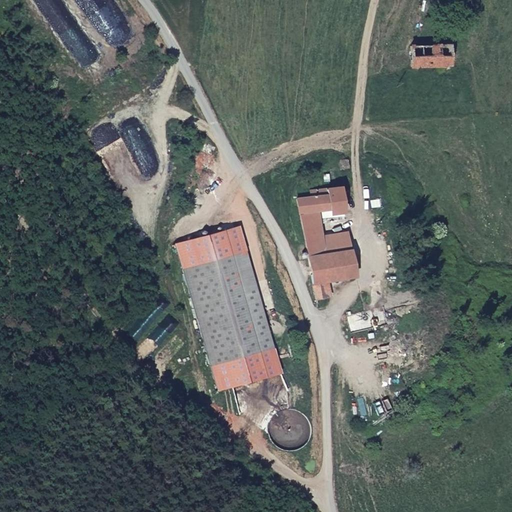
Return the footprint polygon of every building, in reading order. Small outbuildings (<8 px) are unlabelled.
[(426,22),(410,22),(410,36),(427,35),(426,22)] [(410,48),(410,68),(448,67),(447,46),(410,48)] [(347,169),(346,161),(338,162),(339,170),(347,169)] [(314,198),(296,202),(302,232),(319,229),(316,213),(330,210),(331,215),(342,214),(339,190),(313,194),(314,198)] [(319,229),(302,232),(305,251),(322,248),(319,229)] [(353,277),(347,245),(340,246),(341,253),(324,256),(322,248),(305,251),(311,286),(324,283),(353,277)] [(182,272),(211,368),(273,349),(244,253),(182,272)] [(311,286),(314,301),(326,299),(324,283),(311,286)]
